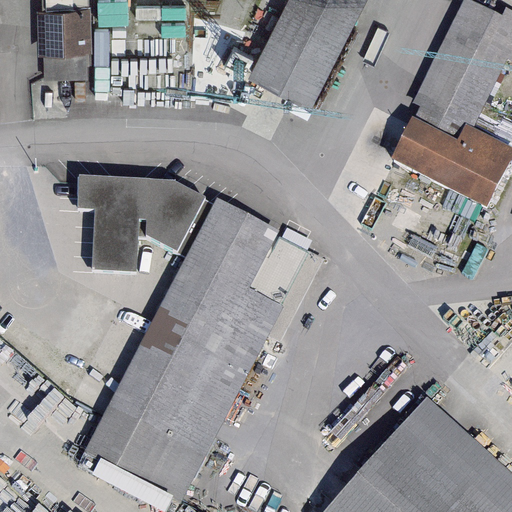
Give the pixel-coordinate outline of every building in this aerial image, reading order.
[(372,0),(292,0),(257,71),(321,103),(372,0)] [(511,19),(473,2),(429,99),(481,122),(506,68),(511,70),(511,19)] [(88,8),(46,10),(50,80),(36,81),(38,123),(71,121),(69,80),(92,79),(88,8)] [(511,144),(511,124),(504,120),(495,135),(511,144)] [(467,142),(425,122),(405,163),(498,207),(511,177),(511,147),(474,129),(467,142)] [(188,186),(88,183),(86,212),(105,212),(104,272),(147,274),(149,240),(157,241),(188,256),(214,203),(188,186)] [(291,240),(227,205),(93,453),(187,503),(291,311),(262,295),(291,240)] [(511,511),(511,472),(437,404),(338,511),(511,511)]
